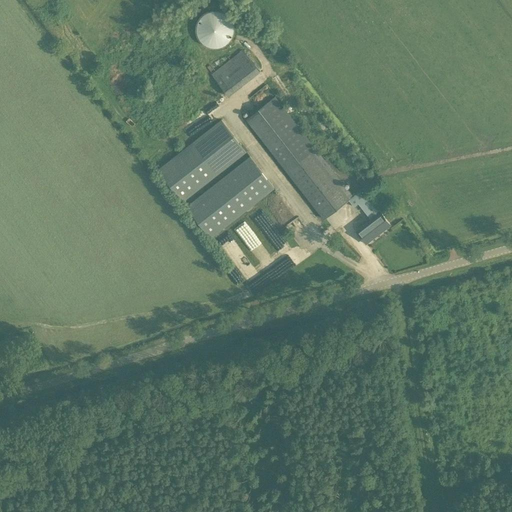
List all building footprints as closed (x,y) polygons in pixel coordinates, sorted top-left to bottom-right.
[(209,11),(205,33),(225,37),(230,15),(209,11)] [(215,74),(233,92),(258,66),(241,49),(215,74)] [(275,97),(247,119),(324,218),(349,199),(354,206),(358,203),(372,220),(357,231),(366,243),(390,224),(381,213),(382,212),(363,188),(353,196),(275,97)] [(222,120),(158,169),(183,201),(247,152),(222,120)] [(250,156),(186,205),(211,237),(275,188),(250,156)] [(238,243),(231,249),(243,264),(250,259),(238,243)]
